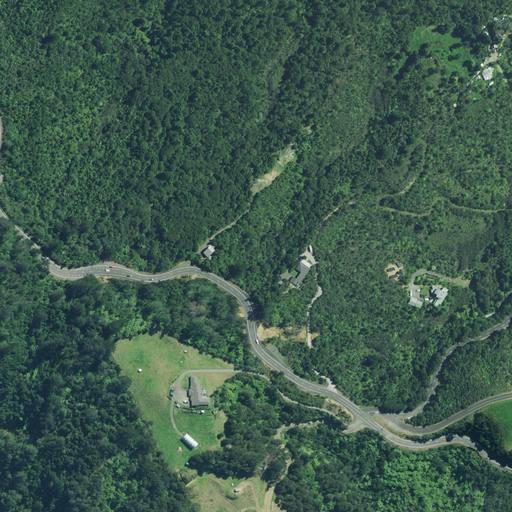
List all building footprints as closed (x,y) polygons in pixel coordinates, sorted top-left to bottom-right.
[(493,72),(490,67),(483,71),(484,73),(482,74),(485,81),(492,78),(490,73),(493,72)] [(309,269),(299,262),(295,269),(301,273),(296,279),(293,277),(290,281),(296,285),(298,282),(300,283),(309,269)] [(436,289),(432,295),(437,298),(432,305),(436,307),(438,304),(439,305),(446,294),(445,293),(447,290),(443,288),(440,292),(436,289)] [(417,299),(410,296),(407,304),(418,309),(421,303),(416,301),(417,299)] [(196,380),(196,376),(190,376),(190,387),(188,387),(188,396),(191,396),(191,406),(198,406),(198,405),(209,405),(209,399),(201,400),(201,396),(203,396),(203,392),(201,392),(201,388),(199,388),(199,380),(196,380)] [(197,444),(186,434),(183,437),(182,439),(193,449),(197,444)]
